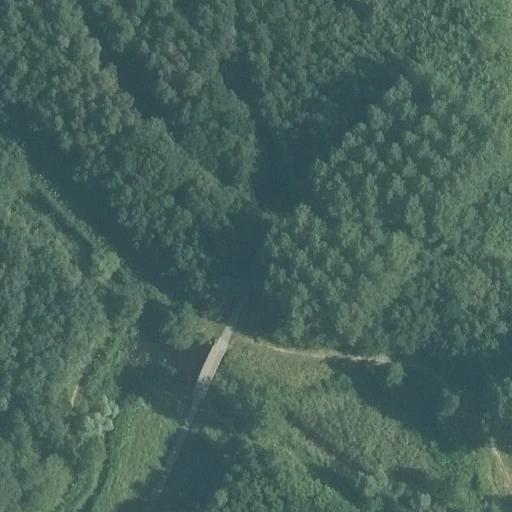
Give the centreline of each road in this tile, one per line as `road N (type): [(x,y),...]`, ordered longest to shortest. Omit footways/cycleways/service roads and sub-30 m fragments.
road 1 (unknown): [(76,0),(199,161),(291,219),(249,334),(225,337)]
road 2 (unknown): [(0,218),(88,300),(97,318),(61,402),(72,460),(67,479),(44,511)]
road 3 (unknown): [(291,219),(349,235),(511,233)]
road 4 (unknown): [(197,401),(337,511)]
road 5 (unknown): [(247,100),(291,219)]
